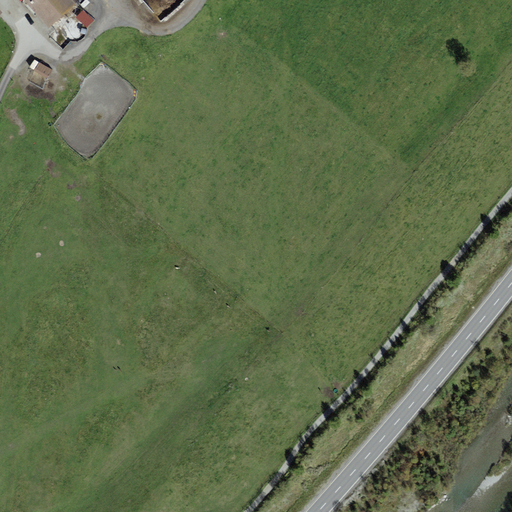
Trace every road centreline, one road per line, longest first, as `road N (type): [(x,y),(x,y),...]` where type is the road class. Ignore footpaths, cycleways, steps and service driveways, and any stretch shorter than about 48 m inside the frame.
road 1 (track): [(247,511),(511,190)]
road 2 (primary): [(511,282),(318,511)]
